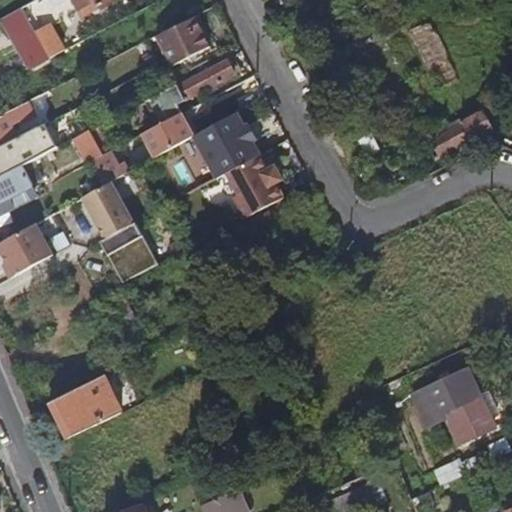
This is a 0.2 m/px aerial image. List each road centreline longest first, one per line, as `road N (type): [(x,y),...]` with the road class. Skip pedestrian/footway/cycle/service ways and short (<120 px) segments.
road 1 (residential): [(235,0),(332,183),(362,212),(397,219),(480,171),(511,179)]
road 2 (residential): [(0,396),(48,511)]
